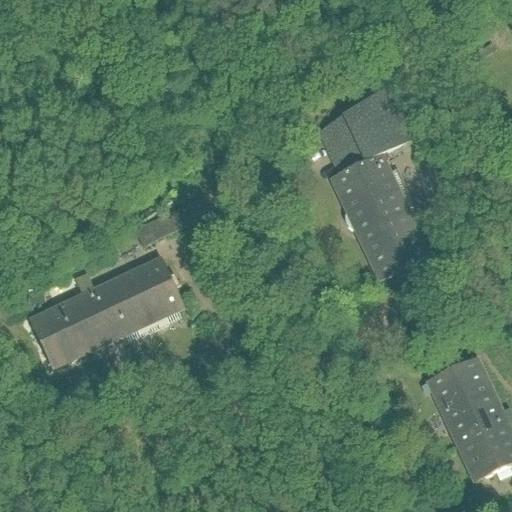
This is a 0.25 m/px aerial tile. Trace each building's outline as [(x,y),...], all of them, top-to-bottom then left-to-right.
[(332,182),(347,215),(347,216),(346,218),(346,219),(345,221),(345,223),(346,224),(346,226),(347,228),(348,229),(349,231),(350,232),(351,233),(353,234),(354,235),(356,236),(357,236),(381,285),(431,261),(413,224),(420,221),(398,173),(391,176),(382,159),(332,182)] [(134,233),(135,235),(143,251),(155,245),(198,225),(190,209),(189,207),(134,233)] [(163,262),(30,325),(53,374),(126,339),(130,346),(181,322),(178,315),(186,311),(165,267),(163,262)] [(29,308),(45,305),(43,294),(27,297),(29,308)] [(314,367),(325,388),(337,382),(327,360),(314,367)] [(511,435),(508,427),(502,415),(478,362),(428,385),(476,486),(496,477),(500,484),(511,478),(511,435)]
